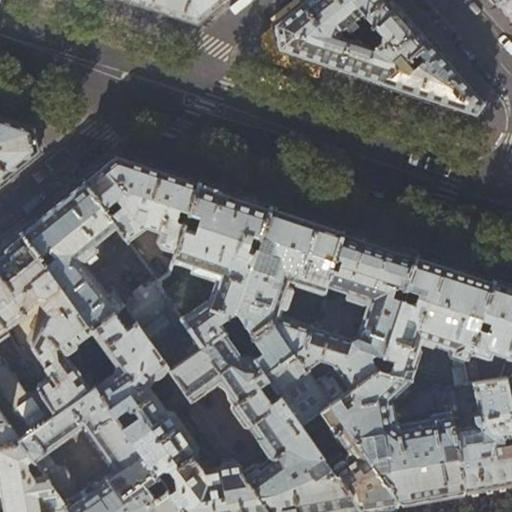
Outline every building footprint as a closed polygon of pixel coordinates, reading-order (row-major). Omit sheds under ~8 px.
[(130,0),(155,8),(197,22),(209,13),(224,0),(130,0)] [(303,0),(274,24),(279,49),(330,66),(380,83),(392,66),(398,68),(416,51),(429,39),(396,3),(393,0),(303,0)] [(511,0),(499,0),(497,3),(511,19),(511,0)] [(457,71),(429,39),(416,51),(423,58),(413,68),(411,66),(406,70),(398,68),(392,66),(380,83),(414,94),(476,115),(485,103),(457,71)] [(0,183),(4,180),(40,151),(35,126),(0,114),(0,183)] [(100,166),(84,179),(118,227),(128,241),(145,227),(159,232),(156,241),(161,247),(176,252),(199,181),(156,167),(116,153),(100,166)] [(96,244),(118,227),(84,179),(49,208),(21,230),(92,330),(124,304),(123,303),(113,290),(108,293),(82,260),(82,259),(86,260),(96,253),(97,246),(96,244)] [(157,282),(157,281),(155,277),(123,303),(124,304),(168,365),(170,369),(171,368),(224,331),(225,331),(219,323),(237,311),(271,205),(235,193),(199,181),(176,252),(173,259),(213,273),(215,271),(219,273),(209,301),(206,300),(182,318),(157,282)] [(306,216),(271,205),(237,311),(236,313),(252,334),(272,320),(295,352),(305,345),(312,325),(280,315),(291,281),(323,292),(325,284),(344,229),(306,216)] [(380,241),(344,229),(325,284),(370,299),(358,335),(351,338),(312,325),(305,345),(295,352),(272,320),(252,334),(242,341),(252,356),(269,380),(277,391),(307,369),(321,359),(333,362),(336,368),(351,389),(380,369),(384,357),(403,300),(392,296),(396,286),(406,289),(407,288),(418,253),(380,241)] [(1,252),(0,252),(0,318),(10,332),(13,337),(17,334),(15,329),(12,326),(27,315),(25,311),(32,306),(31,303),(41,295),(50,308),(33,342),(32,342),(32,343),(32,345),(32,346),(32,347),(33,347),(48,371),(47,372),(47,373),(47,375),(47,376),(48,376),(48,377),(49,377),(38,384),(39,386),(55,412),(89,388),(64,351),(88,335),(88,333),(92,330),(21,230),(1,246),(4,249),(1,252)] [(453,265),(418,253),(407,288),(419,292),(416,301),(414,300),(413,303),(403,299),(403,300),(384,357),(393,360),(391,369),(390,369),(389,372),(412,378),(421,350),(421,349),(420,347),(420,346),(419,345),(418,345),(417,344),(416,344),(415,344),(414,344),(416,337),(450,348),(449,353),(450,355),(451,356),(456,385),(467,384),(463,358),(467,357),(468,353),(477,327),(468,323),(471,314),(480,318),(494,278),(453,265)] [(511,284),(494,278),(480,318),(491,322),(490,324),(485,323),(483,329),(477,327),(468,353),(489,359),(491,354),(511,360),(511,284)] [(168,365),(124,304),(92,330),(118,368),(94,386),(114,414),(126,406),(129,408),(132,406),(137,414),(122,425),(158,475),(167,488),(184,511),(273,511),(272,508),(268,508),(242,471),(233,457),(223,459),(219,467),(207,469),(207,464),(201,456),(196,456),(197,445),(172,409),(165,409),(147,384),(148,383),(150,382),(151,381),(152,380),(152,378),(152,377),(168,365)] [(0,410),(8,421),(18,437),(55,412),(39,386),(21,383),(0,352),(0,340),(10,332),(0,318),(0,410)] [(242,356),(224,331),(171,368),(193,400),(219,381),(233,401),(232,406),(245,424),(249,425),(271,456),(259,464),(253,463),(242,471),(268,508),(272,508),(273,511),(343,511),(360,509),(335,474),(317,477),(312,474),(308,468),(324,458),(300,424),(280,395),(271,401),(260,386),(269,380),(252,356),(242,356)] [(474,362),(467,357),(463,358),(467,384),(473,383),(477,382),(474,362)] [(316,382),(307,369),(277,391),(280,395),(300,424),(315,414),(331,404),(351,389),(336,368),(316,382)] [(389,372),(380,369),(351,389),(331,404),(370,460),(376,458),(374,460),(375,464),(377,465),(381,465),(382,463),(381,459),(380,458),(384,457),(386,468),(377,470),(400,502),(427,498),(465,491),(458,454),(446,457),(444,447),(456,445),(454,428),(453,422),(451,412),(431,416),(431,419),(394,426),(389,399),(412,378),(389,372)] [(504,378),(477,382),(473,383),(479,423),(454,428),(456,445),(458,454),(465,491),(497,485),(511,482),(511,441),(503,443),(502,435),(511,432),(511,420),(510,410),(505,383),(504,378)] [(94,385),(89,388),(55,412),(18,437),(32,457),(43,473),(70,511),(184,511),(167,488),(155,495),(146,483),(158,475),(122,425),(114,414),(94,386),(94,385)] [(447,392),(451,412),(453,422),(457,421),(452,392),(447,392)] [(331,404),(315,414),(319,420),(325,416),(330,423),(329,427),(339,443),(349,446),(348,451),(340,450),(325,460),(335,474),(360,509),(375,507),(400,502),(377,470),(370,460),(331,404)] [(8,421),(0,422),(0,478),(0,482),(0,484),(4,511),(70,511),(43,473),(33,474),(27,467),(26,462),(32,457),(18,437),(8,421)]
